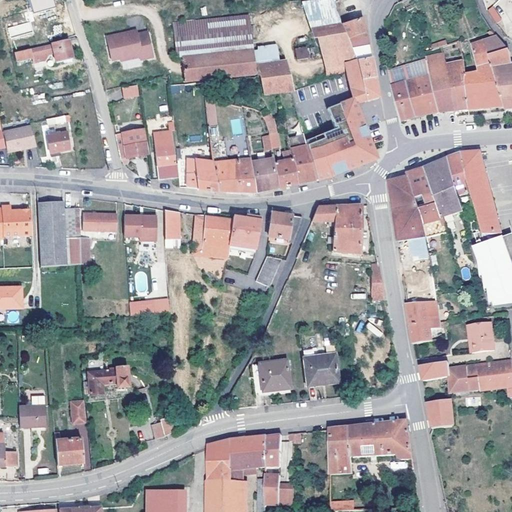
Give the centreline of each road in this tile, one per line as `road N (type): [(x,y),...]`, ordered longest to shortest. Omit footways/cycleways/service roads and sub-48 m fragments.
road 1 (residential): [(217,429),(216,407),(253,346),(308,198)]
road 2 (tertiary): [(377,179),(414,405)]
road 3 (tertiary): [(0,493),(117,474),(217,429)]
road 4 (tertiary): [(217,429),(414,405)]
road 5 (residential): [(70,0),(117,189)]
road 6 (residential): [(308,198),(239,204),(117,189)]
road 7 (residential): [(373,15),(398,154)]
